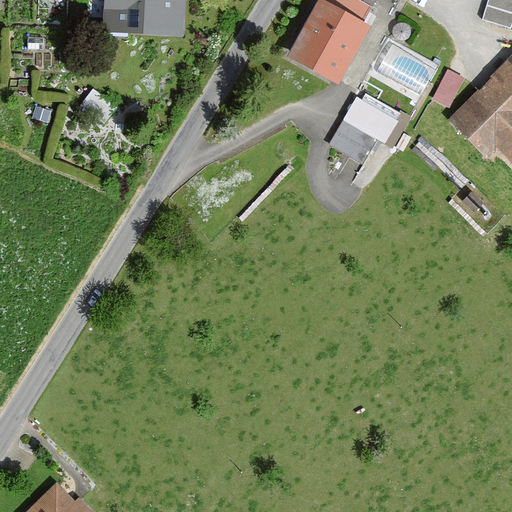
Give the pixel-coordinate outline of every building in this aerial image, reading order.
[(191,31),(191,0),(112,0),(112,8),(149,9),(148,30),(191,31)] [(323,0),(295,54),(346,81),(377,23),(369,19),(379,0),(333,0),(332,0),(323,0)] [(511,0),(490,0),(484,23),(511,30),(511,0)] [(434,70),(393,47),(378,72),(420,95),(434,70)] [(511,57),(453,121),(494,160),(502,152),(511,160),(511,57)] [(463,74),(448,68),(440,87),(455,93),(463,74)] [(403,118),(359,96),(333,147),(367,165),(381,138),(391,143),(403,118)] [(34,511),(92,511),(62,483),(34,511)]
